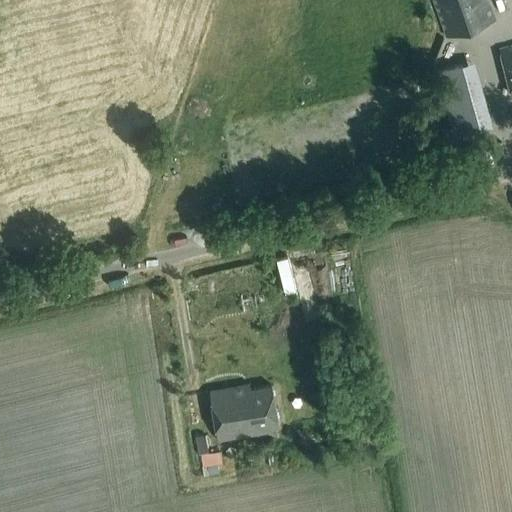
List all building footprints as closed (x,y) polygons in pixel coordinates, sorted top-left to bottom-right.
[(448,39),(496,22),(488,0),(436,0),(435,1),(448,39)] [(0,90),(18,86),(0,15),(0,90)] [(511,51),(499,55),(511,101),(511,51)] [(464,64),(439,72),(457,136),(483,128),(464,64)] [(199,294),(206,292),(209,304),(236,297),(239,309),(254,305),(251,293),(261,290),(255,267),(196,282),(199,294)] [(271,429),(276,428),(271,391),(250,394),(249,388),(210,393),(217,441),(272,434),(271,429)] [(381,423),(366,426),(370,444),(385,440),(381,423)] [(196,436),(199,454),(208,452),(205,435),(196,436)] [(222,451),(202,454),(204,466),(223,462),(222,451)]
